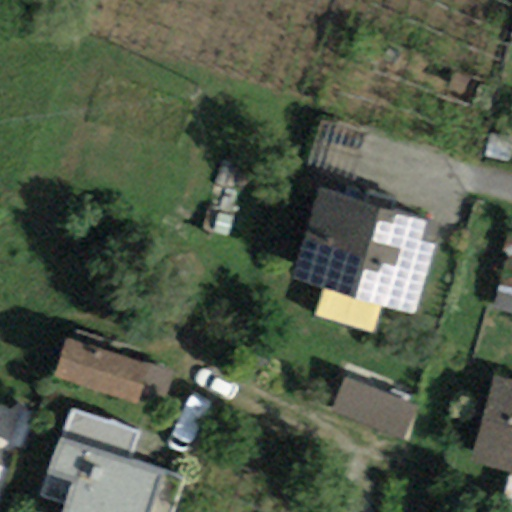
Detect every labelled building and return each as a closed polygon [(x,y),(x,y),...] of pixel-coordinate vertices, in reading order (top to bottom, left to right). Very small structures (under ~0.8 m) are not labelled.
[(439,218),(319,183),(293,272),(413,307),(439,218)] [(148,403),(161,362),(74,335),(61,375),(148,403)] [(511,365),(501,362),(472,458),(511,469),(511,365)] [(353,380),(342,413),(411,435),(422,401),(353,380)] [(174,511),(189,469),(71,428),(60,460),(89,470),(74,511),(174,511)]
